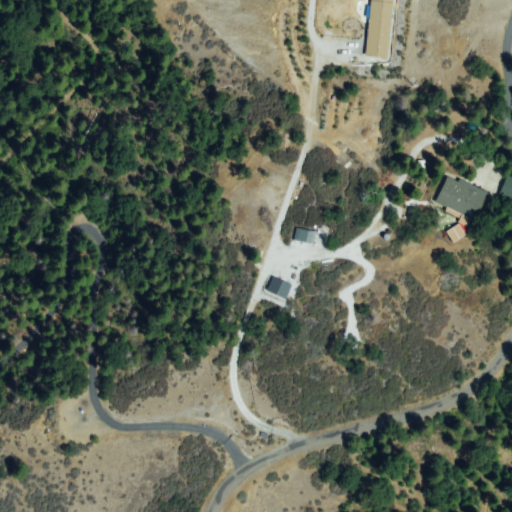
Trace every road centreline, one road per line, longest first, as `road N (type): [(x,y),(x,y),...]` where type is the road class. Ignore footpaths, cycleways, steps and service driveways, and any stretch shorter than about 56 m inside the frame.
road 1 (residential): [(508,0),(231,442),(199,427),(119,427),(91,410),(83,248)]
road 2 (residential): [(214,511),(267,461),(463,395),(511,338)]
